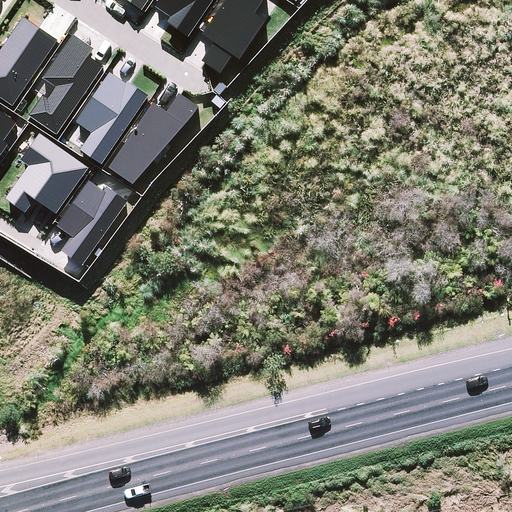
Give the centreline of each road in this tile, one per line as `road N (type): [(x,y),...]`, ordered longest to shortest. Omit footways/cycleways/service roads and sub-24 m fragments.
road 1 (trunk): [(0,476),(329,401),(461,393)]
road 2 (trunk): [(461,393),(14,511)]
